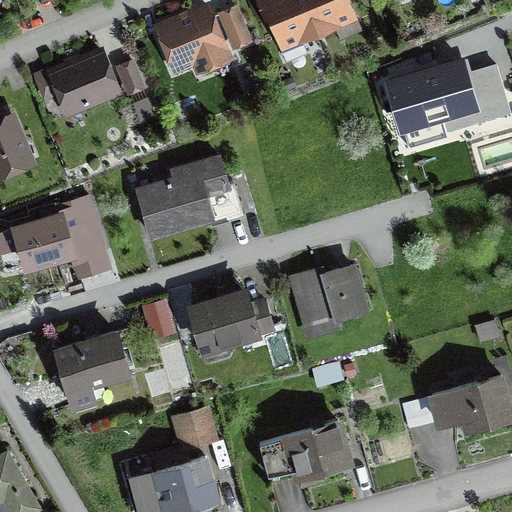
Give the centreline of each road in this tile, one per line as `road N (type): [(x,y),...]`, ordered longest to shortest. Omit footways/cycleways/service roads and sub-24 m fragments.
road 1 (residential): [(419,206),(0,327)]
road 2 (residential): [(77,511),(0,377)]
road 3 (residential): [(511,470),(365,511)]
road 4 (residential): [(135,0),(0,56)]
